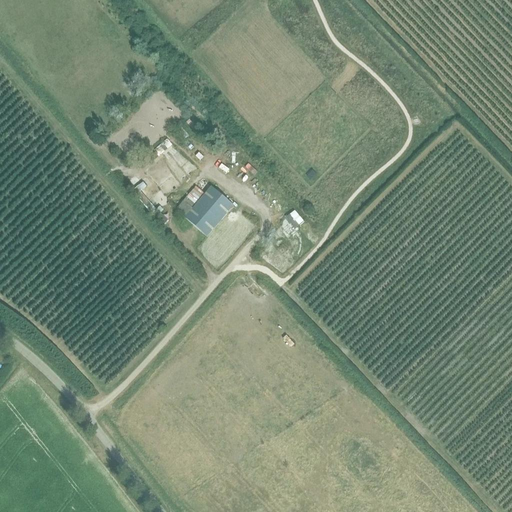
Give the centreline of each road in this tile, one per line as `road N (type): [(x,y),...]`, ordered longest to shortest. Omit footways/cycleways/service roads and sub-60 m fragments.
road 1 (unclassified): [(88,417),(260,233)]
road 2 (unclassified): [(88,417),(0,334)]
